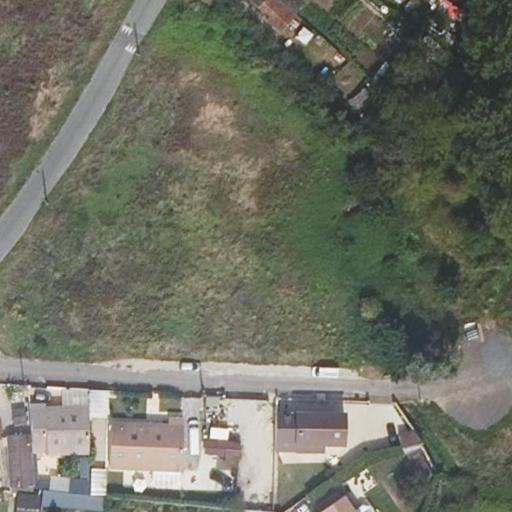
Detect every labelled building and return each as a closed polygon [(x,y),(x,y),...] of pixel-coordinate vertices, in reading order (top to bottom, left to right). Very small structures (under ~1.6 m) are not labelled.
[(281,31),(297,14),(281,0),(252,0),(270,16),(267,19),(281,31)] [(425,76),(413,66),(410,70),(398,86),(395,90),(399,92),(394,100),(400,104),(422,118),(431,105),(431,104),(433,101),(435,98),(436,98),(440,93),(450,76),(449,75),(441,68),(438,70),(435,68),(431,71),(425,76)] [(30,404),(33,453),(90,453),(89,408),(47,409),(47,403),(30,404)] [(348,413),(267,414),(266,452),(312,451),(312,445),(349,445),(348,413)] [(168,424),(111,422),(110,468),(183,471),(185,417),(169,416),(168,424)] [(33,484),(30,435),(7,437),(9,460),(9,477),(10,486),(33,484)] [(91,477),(91,495),(103,495),(103,487),(103,479),(98,478),(91,477)] [(90,481),(79,481),(79,493),(90,494),(90,481)] [(43,489),(41,505),(79,509),(78,504),(90,505),(90,495),(44,490),(43,489)] [(38,511),(39,496),(22,495),(21,511),(38,511)] [(355,511),(344,495),(319,511),(355,511)]
